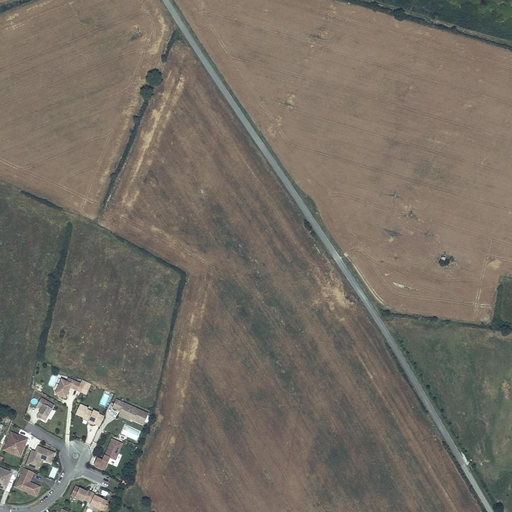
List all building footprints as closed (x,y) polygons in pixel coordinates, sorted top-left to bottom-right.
[(78,391),(81,384),(69,378),(67,382),(62,380),(56,394),(67,398),(69,392),(68,392),(69,390),(70,390),(71,388),(78,391)] [(82,392),(86,394),(91,384),(87,382),(82,392)] [(55,406),(42,398),(38,405),(43,408),(38,417),(42,419),(44,416),(48,418),(55,406)] [(144,425),(149,414),(118,400),(114,408),(122,412),(122,413),(135,419),(134,420),(144,425)] [(105,417),(99,415),(98,414),(99,413),(94,411),(94,412),(88,410),(89,408),(81,405),(77,414),(84,417),(83,420),(89,422),(90,421),(92,422),(92,423),(95,425),(95,424),(101,426),(105,417)] [(135,419),(122,413),(120,416),(130,421),(131,419),(134,420),(135,419)] [(29,439),(11,432),(4,451),(22,458),(29,439)] [(113,440),(106,456),(116,460),(123,444),(113,440)] [(33,451),(27,465),(34,468),(36,463),(38,464),(39,460),(42,461),(44,462),(44,460),(52,463),(56,453),(40,447),(38,453),(36,452),(33,451)] [(106,463),(98,459),(95,467),(103,470),(106,463)] [(15,481),(19,471),(12,469),(11,472),(0,467),(0,484),(7,487),(10,479),(15,481)] [(31,480),(34,472),(25,468),(18,483),(22,485),(21,489),(37,496),(41,487),(30,482),(29,482),(30,480),(31,480)] [(83,490),(76,487),(72,496),(80,500),(84,502),(85,500),(92,504),(91,506),(95,507),(103,511),(107,502),(101,498),(96,496),(96,495),(89,491),(88,492),(83,490)]
